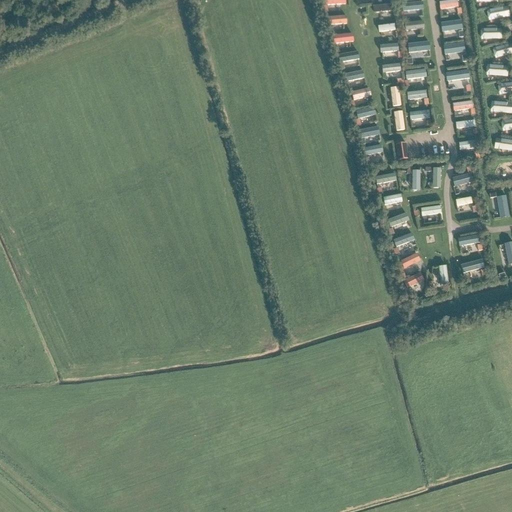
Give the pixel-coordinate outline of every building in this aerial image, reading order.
[(455,14),(454,1),(439,3),(440,16),(455,14)] [(422,6),(404,7),(404,14),(423,12),(422,6)] [(390,8),(373,9),(374,20),(391,18),(390,8)] [(509,19),(508,8),(487,11),(489,22),(509,19)] [(344,24),(344,16),(330,16),(330,25),(344,24)] [(421,22),(405,24),(406,33),(422,31),(421,22)] [(457,34),(455,23),(442,25),(444,37),(457,34)] [(392,25),(375,28),(377,40),(394,37),(392,25)] [(502,41),(502,30),(482,31),(482,41),(502,41)] [(350,42),(350,34),(335,34),(335,42),(350,42)] [(459,52),(458,42),(446,43),(447,53),(459,52)] [(511,55),(511,44),(493,50),(496,60),(511,55)] [(394,45),(380,47),(381,57),(395,56),(394,45)] [(423,46),(406,47),(407,56),(424,54),(423,46)] [(358,61),(356,52),(342,54),(343,63),(358,61)] [(464,76),(462,64),(447,67),(449,78),(464,76)] [(397,66),(380,69),(382,80),(399,77),(397,66)] [(507,78),(508,68),(487,66),(487,77),(507,78)] [(426,78),(425,69),(406,71),(407,81),(426,78)] [(365,77),(363,71),(345,75),(346,81),(365,77)] [(511,95),(511,84),(498,86),(500,97),(511,95)] [(466,96),(465,85),(452,86),(453,97),(466,96)] [(371,96),(369,88),(352,92),(354,100),(371,96)] [(397,93),(387,93),(388,110),(398,110),(397,93)] [(424,102),(423,93),(407,95),(408,104),(424,102)] [(511,113),(511,104),(492,103),(491,114),(511,115),(511,113)] [(375,115),(374,108),(356,112),(357,119),(375,115)] [(425,126),(425,115),(408,117),(409,127),(425,126)] [(399,118),(388,119),(391,136),(402,135),(399,118)] [(511,131),(511,120),(501,122),(503,133),(511,131)] [(473,121),(457,123),(457,129),(474,128),(473,121)] [(376,137),(375,127),(359,129),(360,139),(376,137)] [(475,151),(474,140),(459,142),(461,153),(475,151)] [(511,152),(511,142),(496,141),(495,151),(511,152)] [(406,144),(396,146),(398,162),(408,160),(406,144)] [(378,157),(377,146),(360,149),(361,159),(378,157)] [(441,168),(433,168),(433,189),(441,189),(441,168)] [(421,172),(412,172),(411,192),(420,192),(421,172)] [(396,181),(394,173),(375,177),(377,185),(396,181)] [(470,177),(469,174),(452,180),(456,191),(472,186),(470,177)] [(402,204),(400,195),(383,198),(385,207),(402,204)] [(470,209),(468,199),(452,202),(454,212),(470,209)] [(441,215),(440,208),(421,210),(422,218),(441,215)] [(408,222),(405,215),(388,221),(391,229),(408,222)] [(414,241),(411,233),(393,240),(396,248),(414,241)] [(481,243),(479,233),(457,236),(458,246),(481,243)] [(511,243),(499,246),(503,265),(508,264),(509,267),(511,265),(511,243)] [(400,262),(404,270),(421,263),(417,254),(400,262)] [(478,275),(476,266),(459,269),(461,278),(478,275)] [(445,268),(432,270),(433,288),(447,287),(445,268)] [(423,280),(421,274),(407,280),(409,286),(423,280)]
